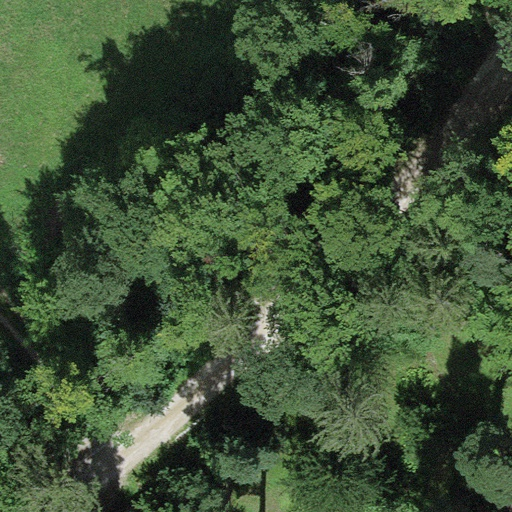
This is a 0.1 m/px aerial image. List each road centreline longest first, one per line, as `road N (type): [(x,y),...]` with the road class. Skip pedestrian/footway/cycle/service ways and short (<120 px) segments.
road 1 (track): [(59,511),(235,365),(511,58)]
road 2 (track): [(235,365),(181,267),(94,173)]
